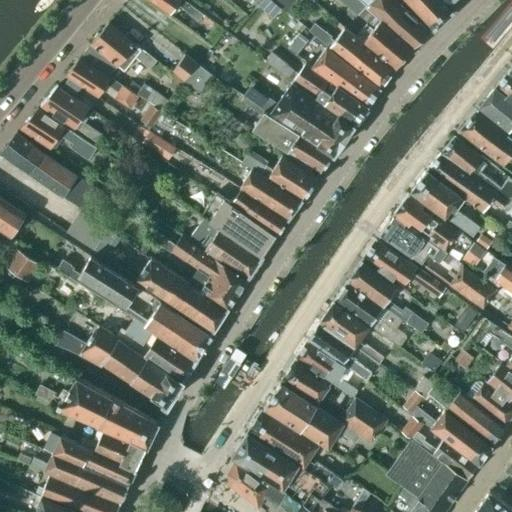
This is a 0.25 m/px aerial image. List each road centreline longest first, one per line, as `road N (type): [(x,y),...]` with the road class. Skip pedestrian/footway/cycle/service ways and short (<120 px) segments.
road 1 (residential): [(161,456),(222,339),(370,122),(479,0)]
road 2 (residential): [(200,479),(366,228),(511,49)]
road 3 (tertiary): [(0,105),(88,0)]
